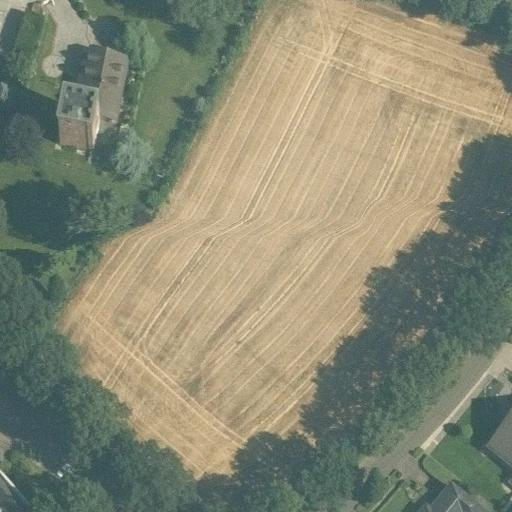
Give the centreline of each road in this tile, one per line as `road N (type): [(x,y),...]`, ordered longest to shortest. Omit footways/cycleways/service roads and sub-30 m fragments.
road 1 (residential): [(373,511),(511,353)]
road 2 (residential): [(0,400),(105,511)]
